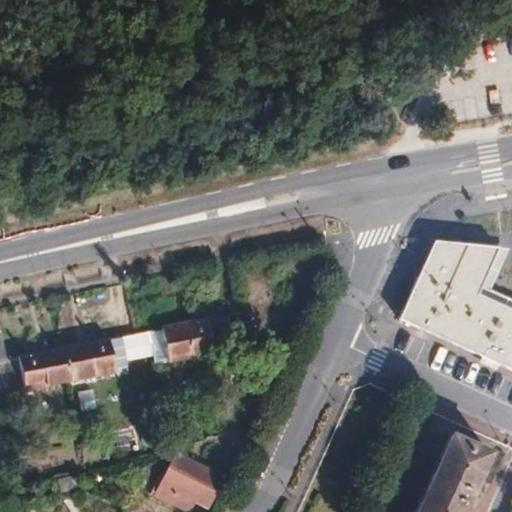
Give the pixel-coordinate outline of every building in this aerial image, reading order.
[(511,372),(511,308),(480,292),(502,244),(435,247),(400,317),(511,372)] [(224,314),(230,338),(241,336),(236,312),(224,314)] [(230,338),(224,314),(215,316),(221,339),(230,338)] [(221,339),(215,316),(203,318),(208,342),(221,339)] [(165,361),(210,352),(208,342),(203,318),(144,331),(149,356),(163,353),(165,361)] [(149,356),(144,331),(118,336),(124,361),(149,356)] [(111,371),(105,338),(59,347),(66,380),(111,371)] [(0,391),(15,388),(8,359),(4,359),(0,341),(0,391)] [(66,380),(59,347),(14,356),(20,388),(66,380)] [(241,358),(226,361),(231,385),(246,382),(241,358)] [(97,424),(82,428),(87,448),(102,445),(97,424)] [(460,511),(487,453),(449,436),(414,511),(460,511)] [(218,476),(172,454),(151,495),(186,511),(192,498),(205,504),(218,476)] [(61,491),(83,485),(80,476),(55,482),(61,491)]
